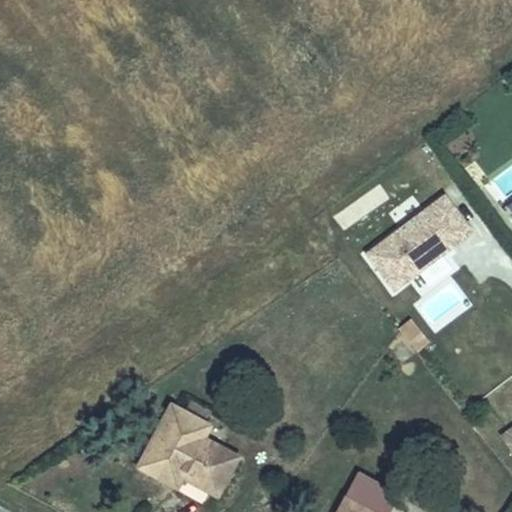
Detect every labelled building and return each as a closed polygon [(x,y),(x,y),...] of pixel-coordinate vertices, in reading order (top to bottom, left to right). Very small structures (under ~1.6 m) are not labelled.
[(381,188),(333,214),(341,229),(389,202),(381,188)] [(445,200),(369,257),(396,292),(472,235),(445,200)] [(418,307),(434,331),(469,307),(453,284),(418,307)] [(411,317),(397,328),(416,352),(430,341),(411,317)] [(136,470),(173,489),(175,489),(177,480),(215,498),(233,463),(195,443),(201,432),(167,415),(136,470)]
